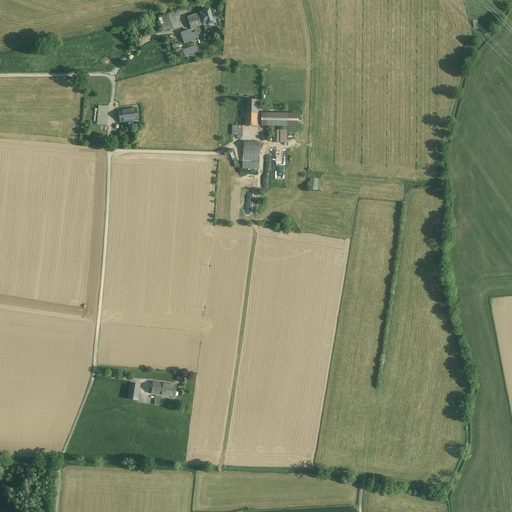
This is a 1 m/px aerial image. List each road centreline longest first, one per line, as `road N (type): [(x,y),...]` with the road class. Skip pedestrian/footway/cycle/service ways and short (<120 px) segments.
road 1 (residential): [(108,148),(94,364),(99,374),(126,378)]
road 2 (residential): [(108,148),(221,150),(237,142)]
